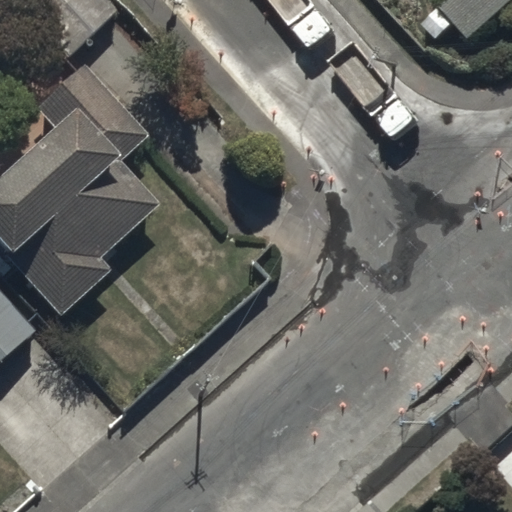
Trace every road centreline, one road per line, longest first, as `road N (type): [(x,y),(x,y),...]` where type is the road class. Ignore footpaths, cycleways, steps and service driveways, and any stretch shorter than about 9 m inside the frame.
road 1 (residential): [(486,268),(213,511)]
road 2 (residential): [(486,268),(245,0)]
